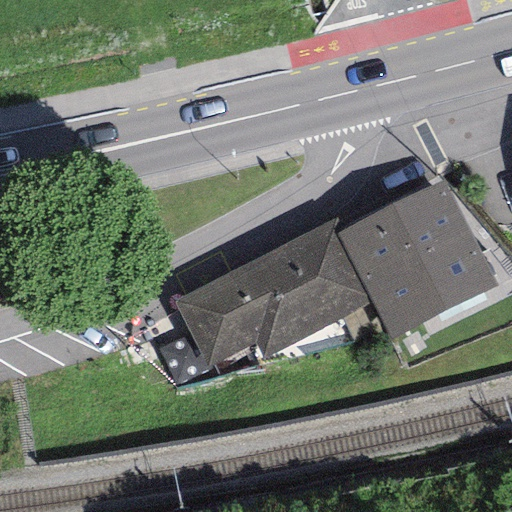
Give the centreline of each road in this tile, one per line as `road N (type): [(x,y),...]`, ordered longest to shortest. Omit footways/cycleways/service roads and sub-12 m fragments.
road 1 (secondary): [(0,172),(383,84)]
road 2 (secondary): [(383,84),(511,51)]
